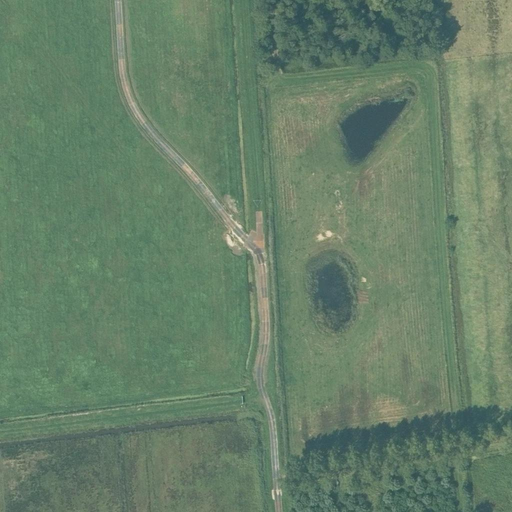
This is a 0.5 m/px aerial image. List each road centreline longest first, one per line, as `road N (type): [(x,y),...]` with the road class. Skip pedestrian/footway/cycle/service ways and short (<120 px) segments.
road 1 (track): [(458,511),(421,66),(247,84),(242,0)]
road 2 (track): [(277,511),(260,370),(247,84)]
road 3 (track): [(265,395),(0,432)]
road 4 (track): [(511,440),(274,476)]
